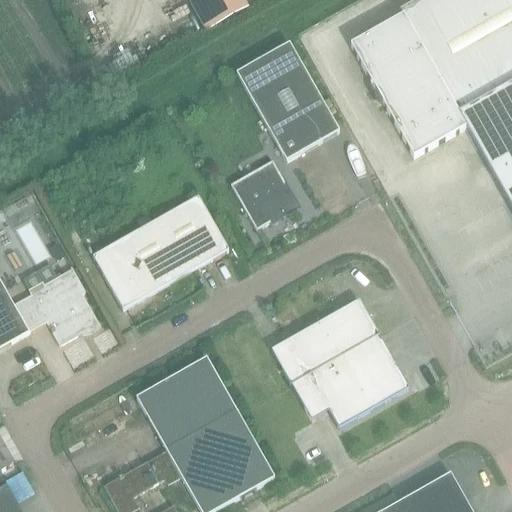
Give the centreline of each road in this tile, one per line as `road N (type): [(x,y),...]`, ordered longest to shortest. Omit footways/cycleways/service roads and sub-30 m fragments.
road 1 (unclassified): [(72,511),(32,436),(41,410),(354,239),(391,251),(482,413)]
road 2 (unclassified): [(307,511),(482,413)]
